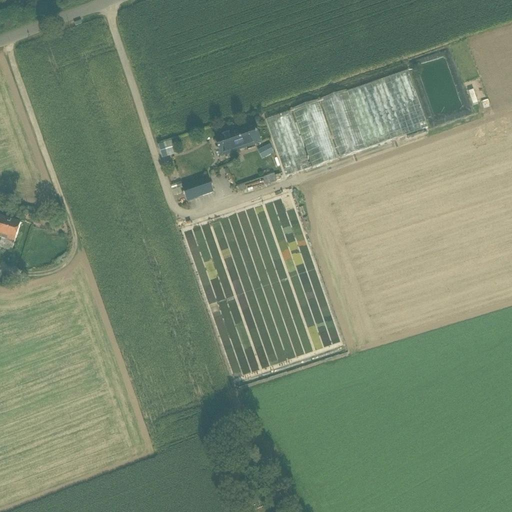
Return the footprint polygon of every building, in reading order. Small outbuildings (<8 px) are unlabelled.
[(408,72),(347,93),(367,150),(428,129),(408,72)] [(346,91),(320,100),(340,159),(367,150),(347,93),(346,91)] [(338,160),(318,101),(292,110),(312,169),(338,160)] [(290,112),(266,121),(285,178),(310,169),(290,112)] [(254,126),(234,133),(236,139),(239,137),(243,149),(260,143),(254,126)] [(234,133),(215,140),(221,156),(243,149),(239,137),(236,139),(234,133)] [(163,159),(177,154),(172,141),(159,145),(163,159)] [(270,144),(257,149),(261,159),(274,153),(270,144)] [(265,185),(277,181),(275,174),(263,178),(265,185)] [(237,187),(238,192),(264,182),(262,178),(237,187)] [(208,179),(183,188),(188,202),(213,194),(208,179)] [(21,224),(0,217),(0,238),(15,243),(21,224)] [(237,364),(231,365),(233,376),(256,371),(248,335),(231,339),(237,364)] [(255,487),(239,493),(242,499),(246,511),(252,511),(263,508),(255,487)]
